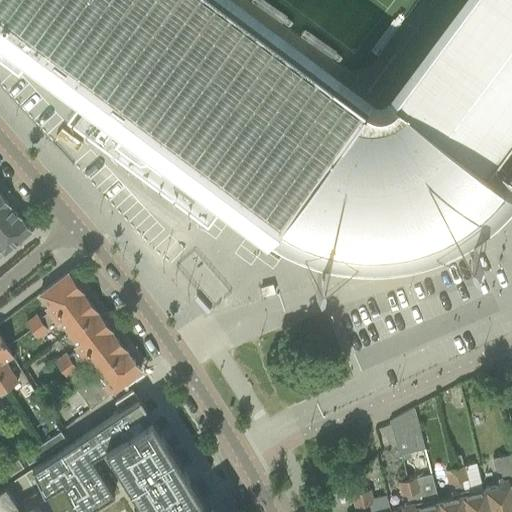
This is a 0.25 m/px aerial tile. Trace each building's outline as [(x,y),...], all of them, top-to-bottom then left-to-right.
[(511,0),(0,0),(0,41),(17,54),(22,48),(79,90),(67,108),(208,215),(226,190),(266,220),(268,222),(277,210),(283,214),(293,213),(322,235),(323,236),(325,235),(450,217),(460,216),(461,215),(462,214),(467,209),(474,198),(498,166),(511,176),(511,0)] [(0,221),(13,211),(0,195),(0,221)] [(13,211),(0,221),(0,248),(3,253),(4,253),(30,230),(13,211)] [(469,270),(474,281),(459,288),(466,303),(492,290),(479,265),(469,270)] [(26,322),(32,329),(82,292),(67,272),(39,293),(48,305),(45,308),(48,311),(39,318),(36,314),(26,322)] [(254,290),(241,295),(244,304),(257,299),(254,290)] [(82,292),(32,329),(38,337),(38,338),(39,337),(49,330),(45,326),(53,320),(56,325),(60,321),(69,332),(96,312),(82,292)] [(64,353),(54,361),(60,369),(79,355),(103,337),(111,331),(96,312),(69,332),(72,337),(77,343),(73,347),(76,351),(67,357),(64,353)] [(79,355),(60,369),(66,377),(77,369),(73,365),(82,359),(85,363),(89,360),(98,372),(126,351),(111,331),(103,337),(79,355)] [(0,379),(6,389),(18,381),(5,360),(12,356),(6,346),(0,336),(0,379)] [(84,382),(76,388),(90,407),(114,389),(126,381),(140,370),(126,351),(98,372),(84,382)] [(132,391),(114,402),(119,410),(137,399),(132,391)] [(37,466),(31,470),(40,488),(51,510),(51,511),(58,511),(67,507),(69,511),(84,511),(114,494),(91,458),(100,452),(107,464),(113,460),(139,501),(133,505),(137,511),(207,511),(208,511),(210,511),(190,479),(189,479),(182,468),(183,468),(140,398),(37,466)] [(413,407),(390,420),(399,454),(424,448),(415,415),(413,407)] [(60,432),(40,445),(45,452),(65,439),(60,432)] [(40,445),(23,456),(28,464),(45,452),(40,445)] [(498,481),(483,485),(490,511),(511,511),(511,497),(507,479),(511,477),(511,453),(492,459),(495,471),(500,470),(502,479),(497,480),(498,481)] [(17,459),(0,470),(0,482),(23,468),(17,459)] [(463,466),(454,468),(465,511),(490,511),(483,485),(465,489),(463,480),(467,479),(463,466)] [(455,492),(437,497),(440,511),(465,511),(454,468),(445,470),(449,484),(453,483),(455,492)] [(348,473),(336,480),(340,486),(351,480),(348,473)] [(416,478),(407,480),(415,511),(440,511),(438,500),(437,497),(431,474),(416,478)] [(404,507),(390,511),(415,511),(407,480),(398,483),(401,496),(406,495),(408,504),(404,505),(404,507)] [(4,486),(0,488),(0,511),(6,511),(17,505),(4,486)] [(42,511),(45,511),(51,510),(40,488),(33,492),(39,503),(42,511)] [(370,489),(360,491),(365,511),(390,511),(386,494),(372,498),(370,489)] [(365,511),(360,491),(352,494),(355,506),(360,505),(361,511),(365,511)] [(25,510),(39,503),(33,492),(20,502),(25,510)] [(42,511),(39,503),(25,510),(20,511),(42,511)]
